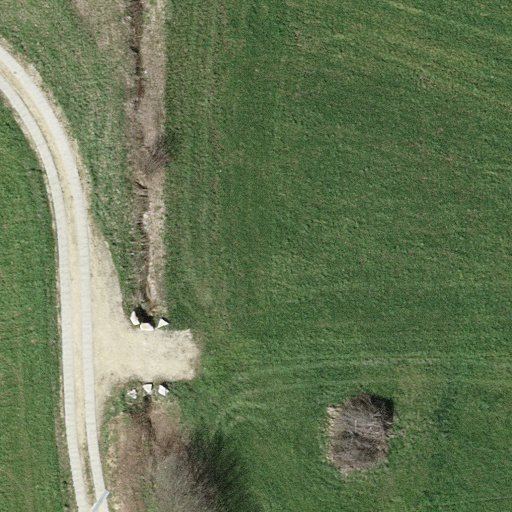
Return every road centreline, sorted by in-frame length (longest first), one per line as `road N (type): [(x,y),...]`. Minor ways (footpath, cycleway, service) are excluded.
road 1 (track): [(0,33),(45,85),(71,136),(107,511)]
road 2 (track): [(511,88),(324,0)]
